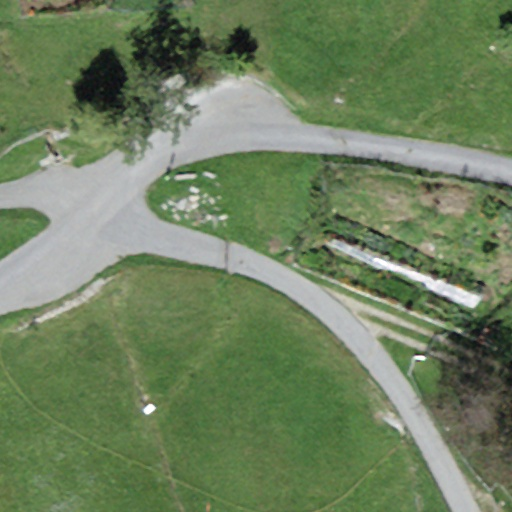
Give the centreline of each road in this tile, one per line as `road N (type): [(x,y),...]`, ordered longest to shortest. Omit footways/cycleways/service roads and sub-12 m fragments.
road 1 (residential): [(464,511),(432,446),(354,331),(273,271),(148,235),(106,210),(79,244),(0,289)]
road 2 (track): [(511,169),(318,138),(234,136),(153,151),(106,210),(48,194),(0,198)]
